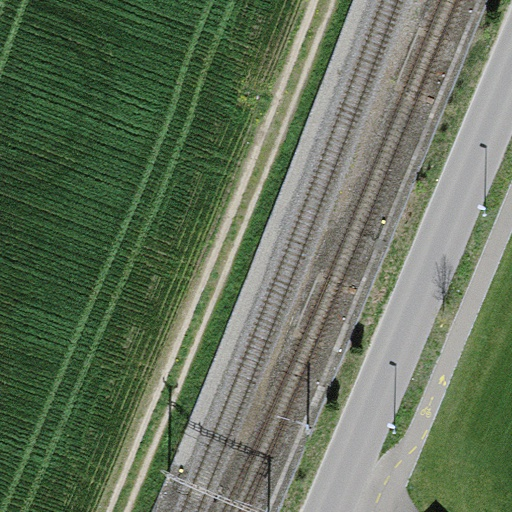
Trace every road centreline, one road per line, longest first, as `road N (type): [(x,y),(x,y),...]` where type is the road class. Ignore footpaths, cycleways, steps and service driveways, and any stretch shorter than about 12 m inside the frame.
road 1 (track): [(113,511),(322,0)]
road 2 (tertiary): [(326,511),(511,69)]
